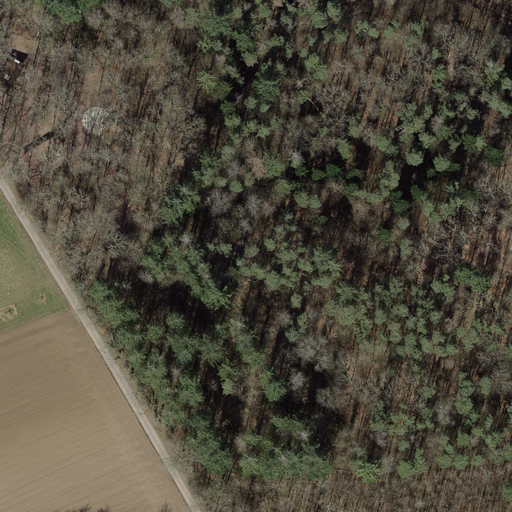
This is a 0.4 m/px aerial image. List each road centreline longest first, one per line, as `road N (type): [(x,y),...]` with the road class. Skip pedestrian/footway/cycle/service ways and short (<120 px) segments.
road 1 (track): [(0,178),(85,307),(198,511)]
road 2 (track): [(164,450),(233,474),(378,480),(511,464)]
